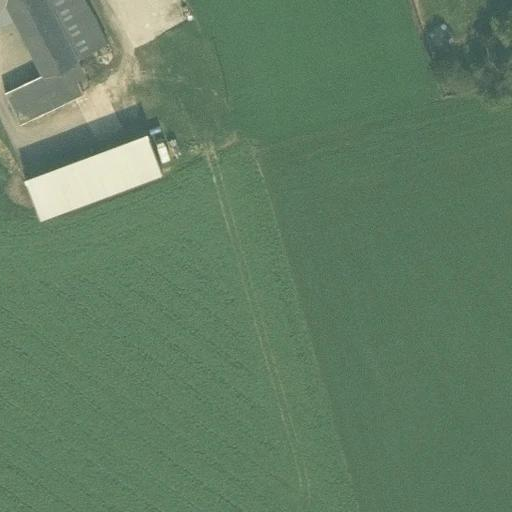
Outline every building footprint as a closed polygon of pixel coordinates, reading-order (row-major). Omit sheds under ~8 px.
[(0,0),(0,26),(15,19),(43,73),(44,74),(78,58),(47,0),(0,0)] [(84,0),(47,0),(78,58),(107,43),(84,0)] [(86,76),(78,58),(44,74),(43,73),(5,91),(20,123),(83,92),(78,80),(86,76)] [(24,175),(26,181),(148,135),(146,130),(24,175)] [(26,181),(39,216),(162,170),(148,135),(26,181)]
